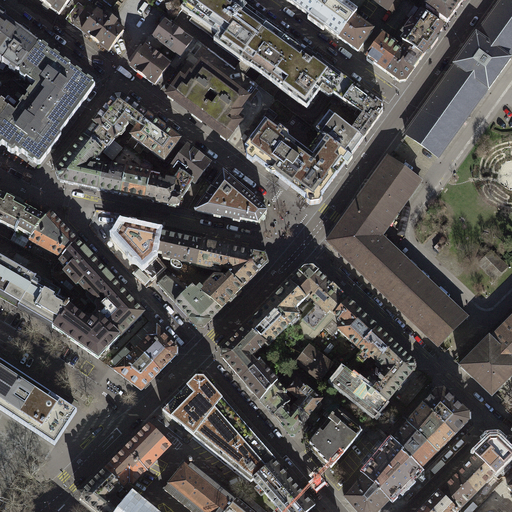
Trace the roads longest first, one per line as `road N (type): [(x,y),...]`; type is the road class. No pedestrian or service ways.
road 1 (residential): [(118,78),(317,226)]
road 2 (residential): [(299,250),(82,203)]
road 3 (residential): [(332,503),(200,352)]
road 4 (residential): [(200,352),(84,228),(82,203)]
road 5 (residential): [(305,242),(441,372)]
road 6 (residential): [(261,0),(405,105)]
road 7 (residential): [(332,503),(441,372)]
road 8 (residential): [(0,328),(134,417)]
road 9 (residential): [(317,226),(405,105)]
road 10 (residential): [(200,352),(299,250)]
road 11 (residential): [(13,0),(118,78)]
road 12 (residential): [(491,420),(399,511)]
road 13 (residential): [(405,105),(480,0)]
road 14 (residential): [(45,501),(134,417)]
